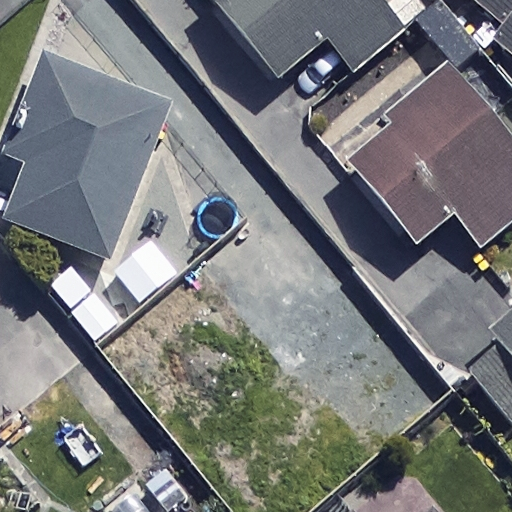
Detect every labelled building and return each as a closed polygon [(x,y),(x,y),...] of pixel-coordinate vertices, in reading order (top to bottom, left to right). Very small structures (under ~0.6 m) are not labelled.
[(355,83),(433,18),(417,0),(393,0),(385,8),(378,0),(231,0),(215,13),(282,94),(331,54),(355,83)] [(499,58),(511,70),(511,0),(453,0),(508,48),(499,58)] [(172,120),(53,75),(16,173),(32,179),(11,236),(115,274),(172,120)] [(481,256),(511,229),(511,154),(452,85),(347,175),(419,260),(457,228),(481,256)] [(159,375),(108,298),(76,319),(128,396),(159,375)] [(511,335),(465,375),(511,430),(511,335)] [(456,406),(436,381),(391,416),(410,441),(456,406)]
